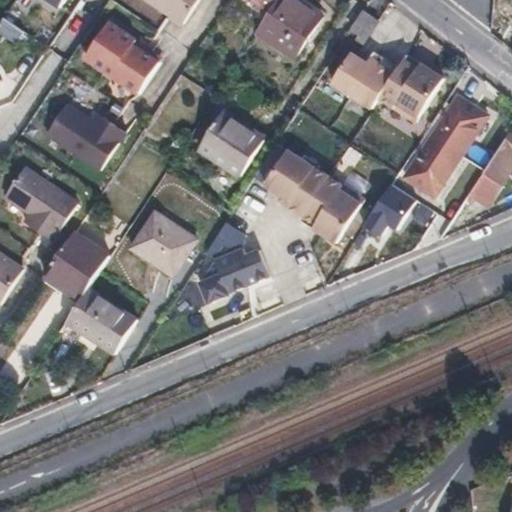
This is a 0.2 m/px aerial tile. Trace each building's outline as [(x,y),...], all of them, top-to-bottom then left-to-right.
[(145,0),(183,25),(199,0),(145,0)] [(255,0),(271,10),(278,0),(255,0)] [(299,0),(278,0),(271,10),(256,33),(259,35),(297,59),(325,17),(299,0)] [(364,11),(352,29),(361,35),(357,41),(364,46),(381,22),(364,11)] [(58,17),(41,42),(50,47),(67,23),(58,17)] [(6,18),(0,28),(0,33),(20,45),(28,30),(6,18)] [(107,29),(86,60),(137,94),(155,67),(129,51),(133,46),(107,29)] [(377,52),(369,64),(379,70),(386,59),(377,52)] [(381,99),(401,69),(386,59),(379,70),(369,64),(354,54),(334,84),(374,110),(381,99)] [(446,80),(409,56),(401,69),(381,99),(417,123),(446,80)] [(461,99),(409,178),(436,196),(488,117),(461,99)] [(66,108),(47,136),(100,172),(125,134),(96,115),(90,124),(66,108)] [(224,114),(200,150),(242,177),(265,141),(224,114)] [(511,135),(510,134),(484,173),(500,184),(511,166),(511,135)] [(290,150),(267,185),(283,196),(292,202),(289,206),(304,215),(330,176),(290,150)] [(374,188),(338,164),(330,176),(366,201),(374,188)] [(484,173),(470,195),(486,206),(500,184),(484,173)] [(330,176),(304,215),(301,220),(337,244),(366,201),(330,176)] [(18,178),(0,206),(53,242),(77,205),(49,186),(43,195),(18,178)] [(393,185),(366,227),(379,236),(387,223),(399,231),(418,202),(393,185)] [(283,196),(280,200),(289,206),(292,202),(283,196)] [(158,214),(135,249),(175,276),(198,241),(158,214)] [(76,232),(46,278),(82,303),(91,289),(102,273),(113,256),(76,232)] [(272,277),(262,251),(248,256),(246,249),(218,260),(223,275),(202,283),(210,304),(232,295),(232,294),(272,277)] [(0,299),(16,276),(8,269),(0,263),(0,299)] [(82,303),(63,332),(78,343),(84,334),(117,357),(139,321),(91,289),(82,303)]
